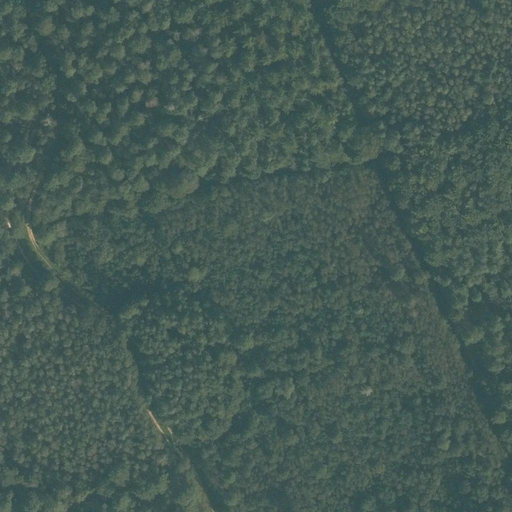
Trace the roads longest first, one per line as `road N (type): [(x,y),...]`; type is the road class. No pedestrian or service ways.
road 1 (track): [(28,0),(57,70),(57,115),(28,227),(32,245),(66,284),(137,336),(157,415),(215,511)]
road 2 (track): [(0,236),(147,191),(390,160),(511,113)]
road 3 (track): [(321,0),(466,336)]
